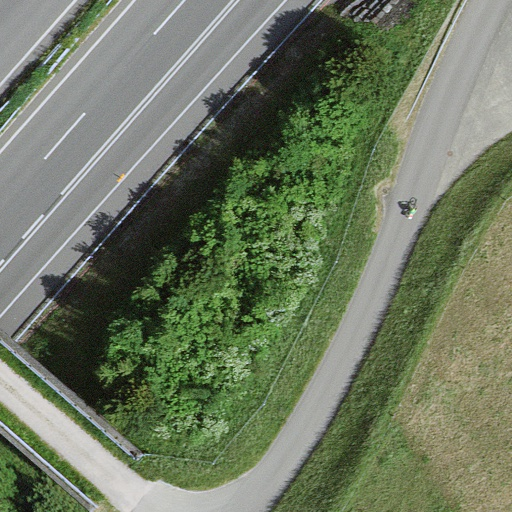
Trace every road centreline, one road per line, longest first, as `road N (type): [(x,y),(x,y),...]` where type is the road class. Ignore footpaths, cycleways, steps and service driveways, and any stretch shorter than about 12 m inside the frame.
road 1 (unclassified): [(487,0),(354,340),(294,445),(242,511)]
road 2 (motorway): [(0,221),(130,146),(264,0)]
road 3 (motorway): [(0,208),(184,0)]
road 4 (track): [(156,511),(0,378)]
